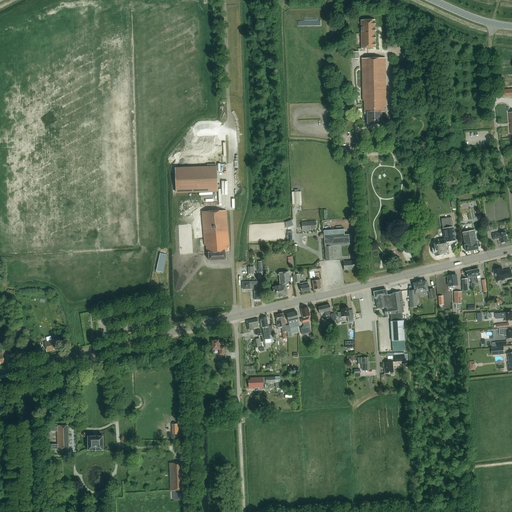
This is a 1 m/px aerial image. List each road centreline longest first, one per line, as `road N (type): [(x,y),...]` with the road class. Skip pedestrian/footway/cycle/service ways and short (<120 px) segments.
road 1 (secondary): [(0,372),(235,316)]
road 2 (secondary): [(368,284),(511,250)]
road 3 (secondary): [(235,316),(368,284)]
